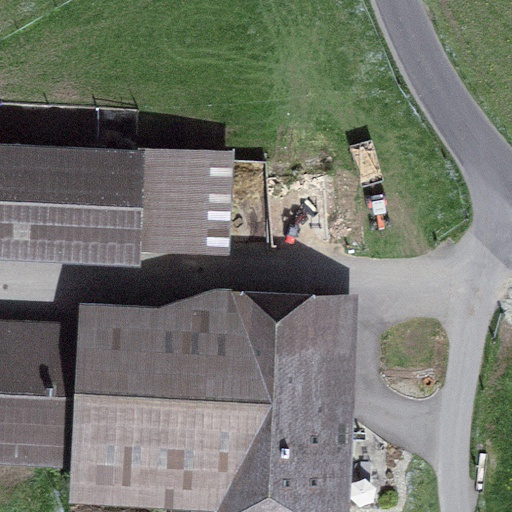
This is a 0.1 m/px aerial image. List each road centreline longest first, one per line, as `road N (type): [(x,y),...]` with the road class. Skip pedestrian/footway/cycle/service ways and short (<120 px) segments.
road 1 (track): [(0,290),(469,278)]
road 2 (unclassified): [(455,511),(451,396),(460,307),(469,278),(511,217)]
road 3 (unclassified): [(396,0),(462,127),(511,189)]
